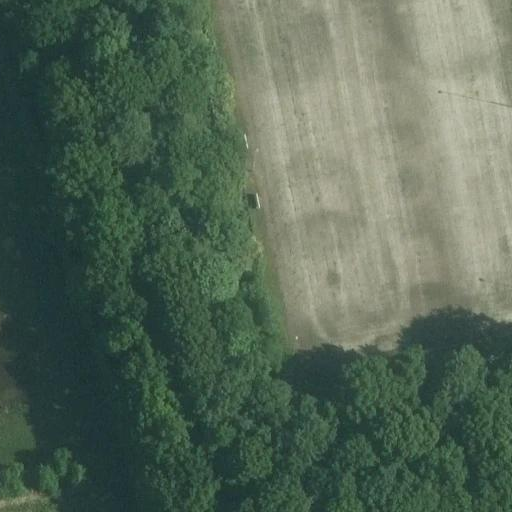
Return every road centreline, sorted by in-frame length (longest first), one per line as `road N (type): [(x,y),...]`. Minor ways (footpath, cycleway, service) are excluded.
road 1 (track): [(39,0),(205,511)]
road 2 (track): [(293,511),(511,494)]
